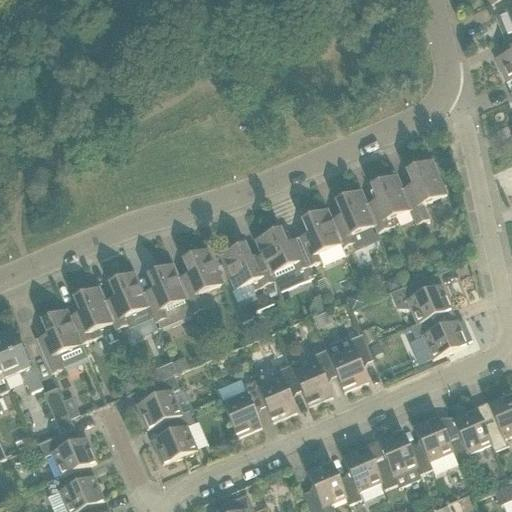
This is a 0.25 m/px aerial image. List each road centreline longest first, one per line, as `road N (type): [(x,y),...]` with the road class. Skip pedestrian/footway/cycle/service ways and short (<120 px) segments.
road 1 (residential): [(0,283),(420,121),(444,91)]
road 2 (residential): [(163,509),(174,497),(490,366),(501,352)]
road 3 (residential): [(501,352),(510,339),(495,268),(461,118),(444,91)]
